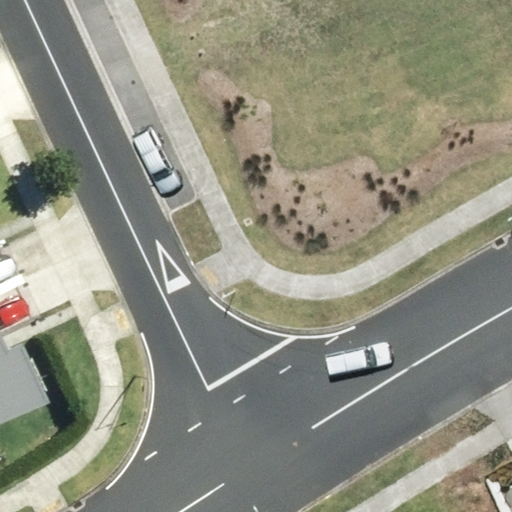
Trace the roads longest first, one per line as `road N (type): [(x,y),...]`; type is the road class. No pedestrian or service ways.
road 1 (residential): [(246,471),(33,0)]
road 2 (residential): [(511,313),(246,471)]
